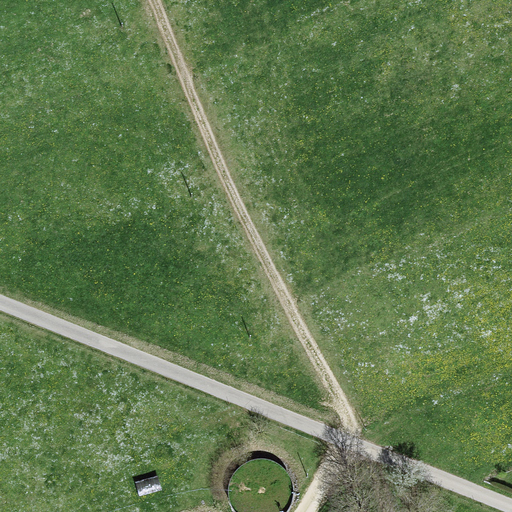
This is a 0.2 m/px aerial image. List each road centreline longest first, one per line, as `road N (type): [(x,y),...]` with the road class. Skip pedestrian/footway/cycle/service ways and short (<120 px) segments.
road 1 (track): [(356,444),(225,178),(151,0)]
road 2 (unclassified): [(356,444),(0,305)]
road 3 (residential): [(511,507),(356,444)]
